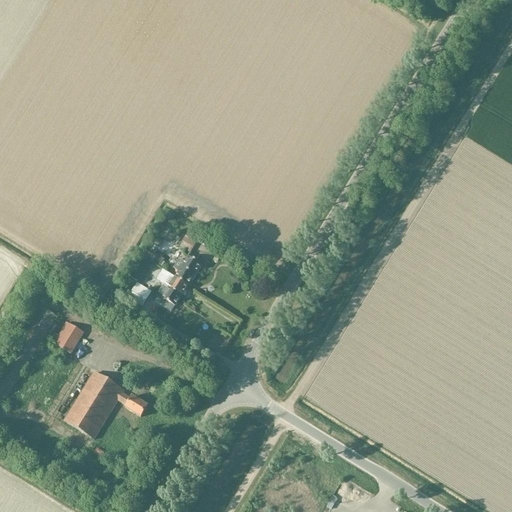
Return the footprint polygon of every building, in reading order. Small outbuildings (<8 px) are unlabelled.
[(192,250),(196,244),(185,238),(181,243),(192,250)] [(138,283),(146,271),(151,263),(140,256),(127,276),(138,283)] [(175,265),(194,277),(201,266),(188,258),(184,264),(178,261),(175,265)] [(187,287),(194,277),(175,265),(173,269),(178,274),(175,279),(187,287)] [(181,298),(187,287),(175,279),(162,271),(156,282),(162,286),(181,298)] [(127,299),(142,308),(151,293),(136,284),(132,291),(131,291),(128,295),(129,296),(127,299)] [(174,308),(181,298),(162,286),(160,290),(165,294),(161,300),(162,300),(158,307),(165,311),(169,305),(174,308)] [(0,409),(56,318),(41,309),(0,375),(0,409)] [(70,356),(84,335),(66,323),(57,337),(54,335),(51,338),(55,341),(52,345),(70,356)] [(140,419),(147,408),(131,398),(130,400),(122,395),(123,393),(93,375),(63,423),(93,441),(117,403),(125,408),(124,409),(140,419)] [(129,387),(133,381),(121,375),(118,381),(129,387)] [(321,511),(339,511),(345,503),(355,509),(363,494),(344,483),(344,484),(338,481),(321,511)]
